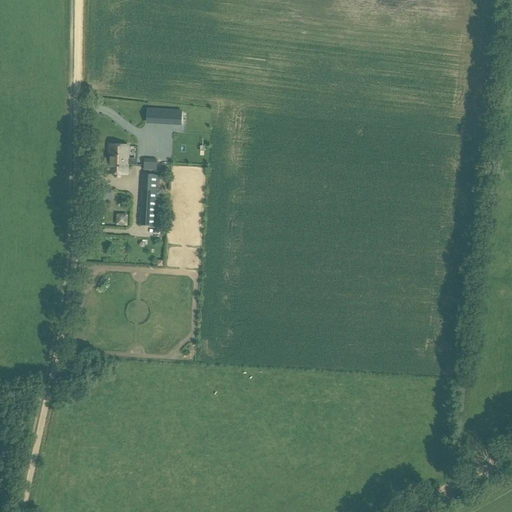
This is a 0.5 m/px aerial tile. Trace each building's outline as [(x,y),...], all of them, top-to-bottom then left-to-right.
[(146,102),(145,115),(180,118),(182,106),(146,102)] [(109,146),(108,173),(128,174),(129,165),(129,158),(129,147),(109,146)] [(144,170),(156,171),(157,159),(145,159),(144,170)] [(144,175),(141,225),(158,227),(161,176),(144,175)] [(91,188),(90,200),(110,201),(111,188),(91,188)] [(121,227),(133,227),(133,215),(122,215),(121,227)]
